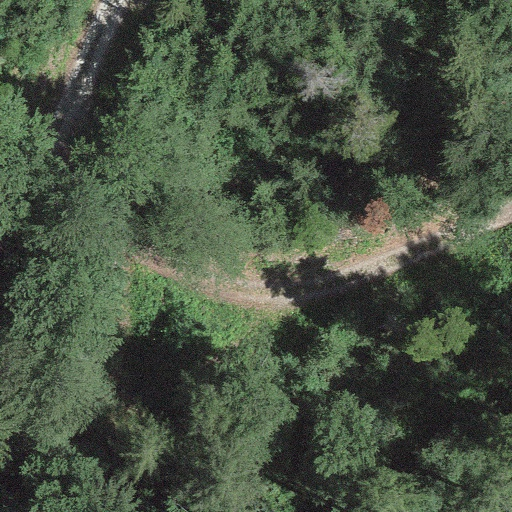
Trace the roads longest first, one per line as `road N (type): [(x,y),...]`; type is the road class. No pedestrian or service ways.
road 1 (track): [(511,225),(193,363),(0,384)]
road 2 (track): [(124,0),(44,187),(0,239)]
